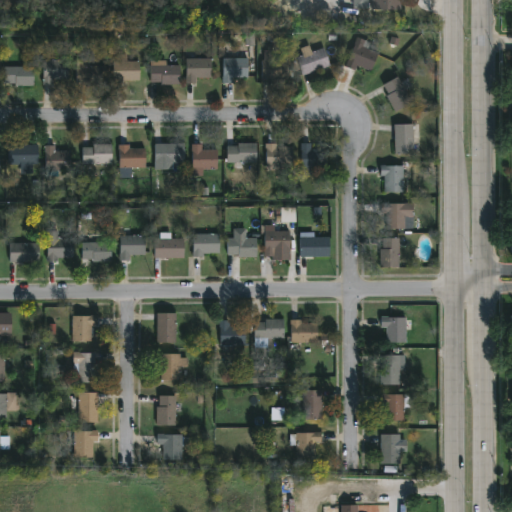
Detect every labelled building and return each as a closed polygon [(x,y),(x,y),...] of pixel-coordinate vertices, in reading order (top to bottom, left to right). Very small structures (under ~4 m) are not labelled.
[(399,0),(399,10),(369,10),(369,0),(399,0)] [(254,45),(254,34),(245,34),(245,46),(254,45)] [(376,53),(369,71),(355,65),(352,71),(342,66),(354,36),(362,40),(360,47),(376,53)] [(327,66),(300,75),(294,57),(321,47),(327,66)] [(229,52),(229,58),(245,58),(245,78),(225,78),(225,84),(220,84),(221,52),(229,52)] [(125,55),(125,61),(137,62),(137,81),(121,81),(121,86),(112,86),(112,79),(111,79),(111,61),(116,61),(116,54),(125,55)] [(189,81),(183,81),(183,58),(208,58),(208,77),(189,77),(189,81)] [(88,59),(88,65),(104,66),(104,81),(82,81),(82,85),(74,85),(74,59),(88,59)] [(48,85),(40,85),(41,60),(65,60),(65,79),(48,79),(48,85)] [(164,60),(164,65),(178,65),(177,86),(159,85),(159,82),(148,82),(148,65),(154,65),(154,60),(164,60)] [(286,80),(259,80),(259,60),(286,60),(286,80)] [(31,66),(31,86),(12,86),(12,83),(2,83),(2,67),(31,66)] [(409,103),(391,112),(383,95),(385,94),(380,84),(395,76),(409,103)] [(412,153),(393,154),(391,124),(411,124),(412,153)] [(255,168),(224,168),(224,146),(235,146),(235,143),(254,143),(255,168)] [(325,164),(325,170),(299,170),(300,151),(298,151),(299,143),(310,143),(309,150),(325,151),(325,164)] [(108,165),(79,164),(79,147),(90,147),(90,144),(109,145),(108,165)] [(181,165),(152,165),(152,144),(181,144),(181,165)] [(200,144),(200,150),(215,150),(215,168),(189,169),(188,144),(200,144)] [(275,144),(275,147),(291,147),(291,168),(264,168),(264,144),(275,144)] [(30,164),(30,174),(17,174),(18,165),(6,165),(6,145),(35,145),(34,164),(30,164)] [(127,145),(127,149),(142,149),(142,167),(115,167),(115,145),(127,145)] [(53,146),(53,151),(67,151),(67,171),(43,171),(44,146),(53,146)] [(382,165),(382,167),(401,166),(401,192),(382,193),(382,177),(378,177),(378,165),(382,165)] [(411,204),(411,229),(384,229),(384,214),(377,214),(377,203),(411,204)] [(295,222),(295,209),(280,209),(281,222),(295,222)] [(272,225),(272,232),(287,232),(287,251),(273,251),(273,256),(262,256),(262,225),(272,225)] [(57,231),(57,238),(69,239),(69,259),(55,258),(55,262),(44,262),(44,231),(57,231)] [(168,232),(169,239),(181,239),(182,258),(152,258),(152,240),(157,239),(157,233),(168,232)] [(312,233),(312,237),(327,237),(327,258),(298,257),(298,233),(312,233)] [(200,257),(191,257),(191,234),(216,234),(217,253),(200,253),(200,257)] [(127,261),(117,261),(117,236),(142,236),(142,255),(127,255),(127,261)] [(254,238),(254,258),(240,258),(233,257),(233,255),(224,255),(224,238),(254,238)] [(397,268),(378,268),(377,249),(380,249),(380,239),(396,239),(397,268)] [(36,263),(6,263),(6,243),(36,243),(36,263)] [(108,263),(79,263),(79,243),(108,243),(108,263)] [(0,313),(8,313),(8,336),(0,336),(0,313)] [(173,343),(154,343),(154,314),(173,313),(173,343)] [(89,341),(69,341),(69,317),(94,316),(94,327),(89,327),(89,341)] [(404,317),(404,342),(384,342),(384,327),(379,327),(379,317),(404,317)] [(270,339),(270,343),(259,343),(259,339),(251,339),(251,322),(263,322),(263,319),(281,319),(281,339),(270,339)] [(298,320),(298,324),(314,324),(314,343),(288,344),(287,320),(298,320)] [(244,327),(244,341),(242,341),(242,346),(230,346),(230,352),(220,352),(221,346),(216,346),(216,321),(228,321),(227,326),(244,327)] [(94,383),(76,383),(75,354),(93,353),(94,383)] [(178,354),(178,381),(158,381),(158,364),(155,364),(155,354),(178,354)] [(397,387),(378,387),(378,367),(381,367),(381,356),(398,356),(397,387)] [(320,420),(300,420),(300,391),(320,391),(320,420)] [(16,412),(16,394),(0,393),(0,416),(7,416),(7,411),(16,412)] [(96,422),(76,422),(76,393),(96,393),(96,422)] [(408,395),(408,407),(402,407),(402,421),(382,421),(382,406),(378,406),(378,395),(408,395)] [(173,396),(172,427),(153,426),(153,407),(157,407),(157,396),(173,396)] [(284,420),(284,409),(271,409),(271,420),(284,420)] [(91,459),(70,459),(70,431),(95,431),(95,442),(91,442),(91,459)] [(313,443),(313,459),(294,459),(294,447),(288,446),(288,435),(319,433),(319,443),(313,443)] [(189,438),(189,447),(180,447),(179,460),(160,459),(160,445),(154,445),(154,434),(179,435),(179,438),(189,438)] [(397,435),(397,441),(405,441),(405,452),(398,452),(398,465),(378,465),(378,435),(397,435)] [(0,449),(9,450),(9,437),(0,437),(0,449)] [(227,511),(213,511),(213,484),(227,483),(227,511)] [(355,511),(341,511),(341,493),(365,493),(366,507),(355,507),(355,511)]
